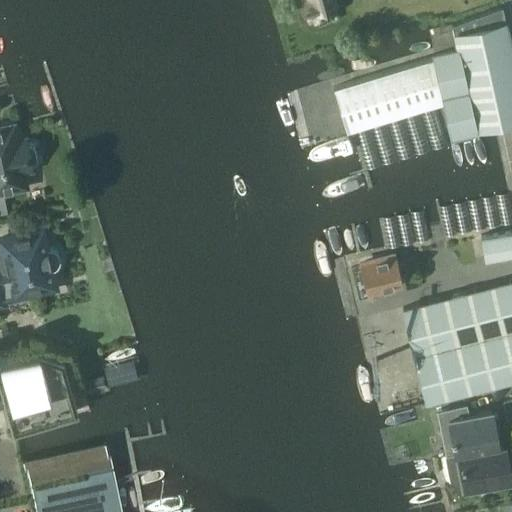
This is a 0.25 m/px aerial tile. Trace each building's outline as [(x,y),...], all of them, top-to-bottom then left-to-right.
[(303,0),(307,14),(312,13),(319,20),(327,18),(328,8),(333,7),(331,0),(303,0)] [(476,127),(511,119),(511,41),(507,17),(504,18),(501,5),(452,23),(457,45),(433,50),(451,133),(477,128),(476,127)] [(430,57),(332,87),(345,131),(443,101),(430,57)] [(0,188),(25,183),(22,168),(32,166),(31,162),(35,161),(38,157),(35,144),(31,141),(27,142),(26,138),(16,140),(13,124),(0,127),(0,188)] [(59,261),(60,257),(58,250),(56,247),(53,245),(46,246),(42,227),(0,236),(0,240),(3,253),(0,253),(0,301),(3,301),(2,298),(56,285),(51,266),(57,263),(59,261)] [(485,257),(511,251),(511,228),(481,234),(485,257)] [(415,252),(403,255),(406,271),(419,268),(415,252)] [(373,289),(402,282),(395,255),(360,264),(366,287),(371,285),(373,289)] [(511,379),(511,278),(402,307),(426,401),(511,379)] [(0,344),(19,341),(17,330),(8,331),(7,325),(0,326),(0,344)] [(37,348),(0,357),(0,382),(13,429),(78,411),(63,357),(37,348)] [(103,374),(84,379),(87,390),(106,385),(103,374)] [(452,433),(455,451),(498,443),(492,408),(467,413),(465,403),(437,410),(442,435),(452,433)] [(105,441),(23,458),(31,498),(114,480),(105,441)] [(455,451),(448,452),(449,460),(459,463),(463,486),(510,477),(504,442),(498,443),(455,451)] [(120,511),(114,480),(31,498),(32,502),(34,511),(120,511)] [(511,511),(511,500),(499,503),(500,511),(511,511)]
